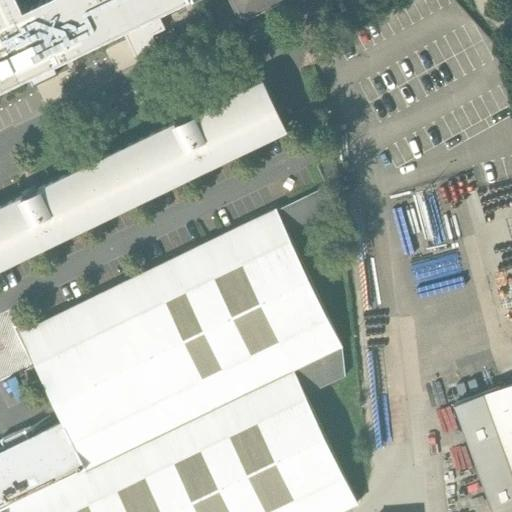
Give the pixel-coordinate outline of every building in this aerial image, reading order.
[(40,0),(0,19),(0,94),(136,27),(194,2),(192,0),(40,0)] [(192,0),(194,2),(197,0),(233,0),(242,17),(277,0),(192,0)] [(178,120),(0,205),(0,265),(285,129),(262,81),(178,120)] [(511,185),(473,197),(495,271),(511,265),(511,185)] [(324,187),(22,331),(65,420),(36,433),(32,423),(1,438),(5,448),(0,450),(0,511),(337,511),(358,502),(306,394),(346,375),(342,346),(288,231),(327,212),(324,187)]
